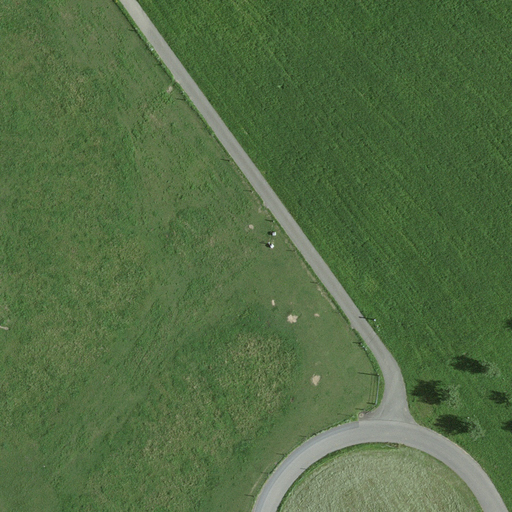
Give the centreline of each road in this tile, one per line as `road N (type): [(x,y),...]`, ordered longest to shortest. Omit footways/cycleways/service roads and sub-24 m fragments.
road 1 (unclassified): [(389,432),(393,387),(376,347),(126,0)]
road 2 (residential): [(263,511),(278,481),(312,450),(349,434),(389,432)]
road 3 (residential): [(389,432),(448,452),(496,511)]
